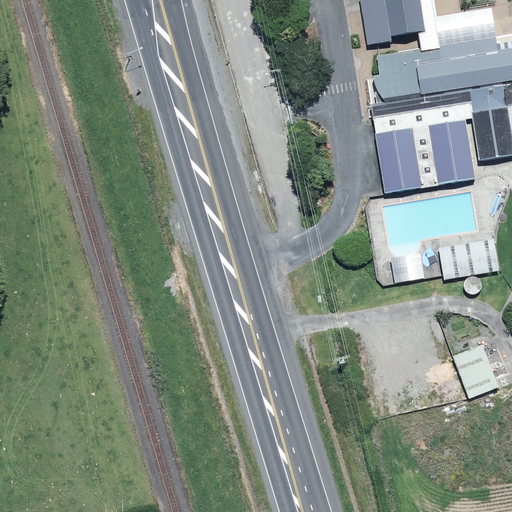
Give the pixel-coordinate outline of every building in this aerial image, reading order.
[(347,0),(356,44),(427,31),(418,0),(347,0)] [(511,35),(404,57),(413,100),(511,80),(511,35)] [(361,53),(361,97),(404,96),(403,52),(361,53)] [(454,110),(355,126),(365,190),(464,174),(454,110)] [(482,237),(427,242),(430,277),(486,272),(482,237)] [(405,261),(390,262),(392,285),(406,284),(405,261)] [(472,278),(460,291),(472,302),(484,290),(472,278)] [(506,387),(481,335),(437,356),(462,408),(506,387)]
